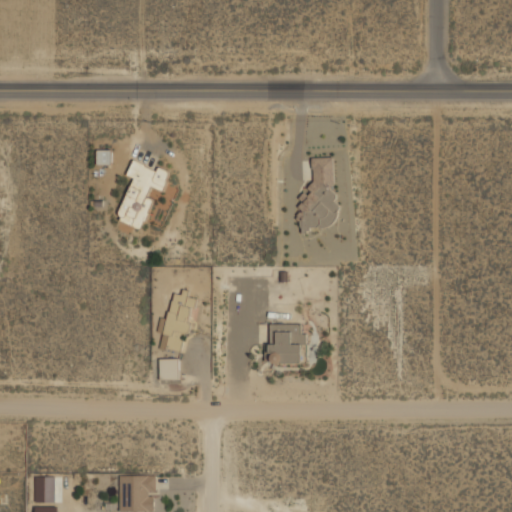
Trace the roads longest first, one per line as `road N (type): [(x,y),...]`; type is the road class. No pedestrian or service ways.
road 1 (residential): [(0,407),(511,409)]
road 2 (secondary): [(0,90),(511,91)]
